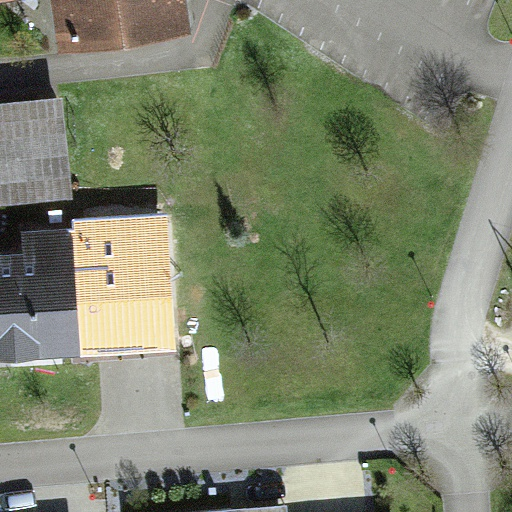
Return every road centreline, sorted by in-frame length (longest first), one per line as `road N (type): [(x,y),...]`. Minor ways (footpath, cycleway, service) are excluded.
road 1 (residential): [(460,432),(0,470)]
road 2 (residential): [(511,149),(469,268),(452,353),(460,432)]
